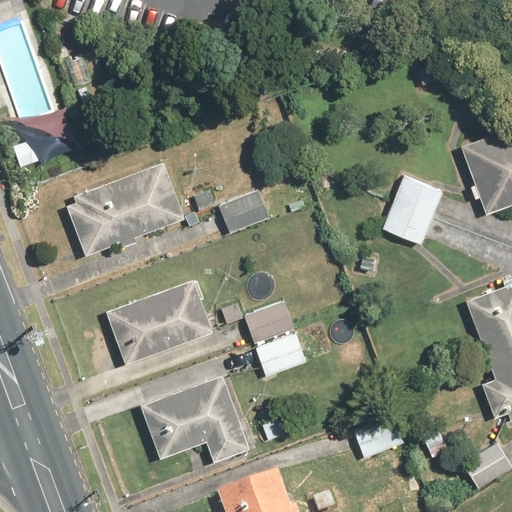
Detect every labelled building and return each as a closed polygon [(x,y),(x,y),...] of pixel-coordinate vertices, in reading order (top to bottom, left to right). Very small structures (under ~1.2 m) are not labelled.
[(58,113),(23,18),(0,26),(0,63),(23,126),(58,113)] [(89,54),(67,62),(87,117),(109,108),(89,54)] [(511,127),(465,145),(491,213),(511,205),(511,127)] [(32,133),(8,142),(18,168),(41,159),(32,133)] [(81,200),(71,204),(89,254),(124,241),(125,246),(139,240),(138,236),(189,217),(168,160),(78,194),(81,200)] [(396,202),(386,226),(425,243),(429,234),(433,236),(436,228),(432,226),(435,219),(447,191),(407,174),(396,202)] [(262,188),(221,204),(233,232),(273,216),(262,188)] [(197,278),(111,310),(130,362),(217,330),(205,297),(207,296),(201,279),(198,280),(197,278)] [(509,285),(469,299),(489,352),(491,357),(498,377),(486,382),(499,417),(511,412),(511,413),(511,278),(507,280),(509,285)] [(298,328),(287,299),(248,314),(259,342),(298,328)] [(260,346),(269,374),(309,361),(299,332),(260,346)] [(145,403),(164,456),(211,440),(218,460),(254,447),(228,374),(145,403)] [(410,441),(398,410),(356,427),(368,457),(410,441)] [(459,454),(445,425),(423,436),(438,465),(459,454)] [(467,462),(482,487),(511,468),(511,458),(501,441),(467,462)] [(296,511),(282,471),(222,493),(228,511),(296,511)]
